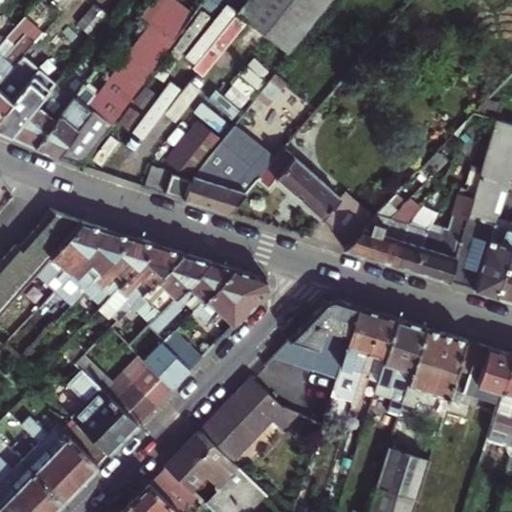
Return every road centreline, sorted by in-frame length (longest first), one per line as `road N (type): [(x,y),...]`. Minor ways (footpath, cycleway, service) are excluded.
road 1 (residential): [(319,264),(78,511)]
road 2 (tertiary): [(0,159),(319,264)]
road 3 (tertiary): [(319,264),(511,325)]
